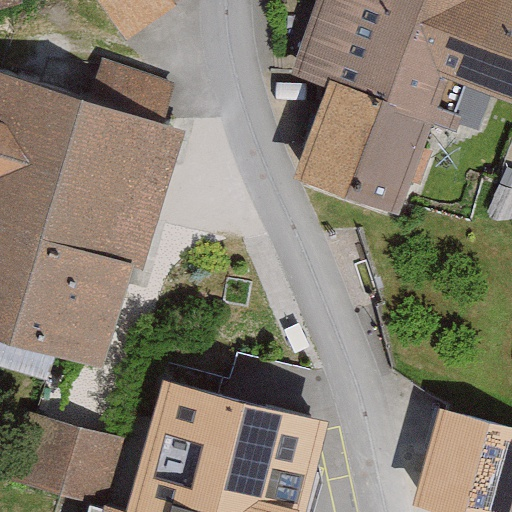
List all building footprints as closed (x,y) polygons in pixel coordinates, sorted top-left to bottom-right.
[(22,0),(0,0),(0,8),(23,2),(22,0)] [(122,0),(133,17),(162,0),(122,0)] [(511,0),(310,0),(288,61),(346,82),(330,128),(313,176),(411,211),(460,75),(511,93),(511,0)] [(202,122),(1,65),(0,69),(0,338),(129,376),(202,122)] [(329,511),(348,411),(166,358),(130,503),(142,505),(167,511),(329,511)] [(18,470),(101,495),(122,426),(40,400),(18,470)] [(511,511),(511,415),(460,400),(431,498),(478,511),(511,511)]
